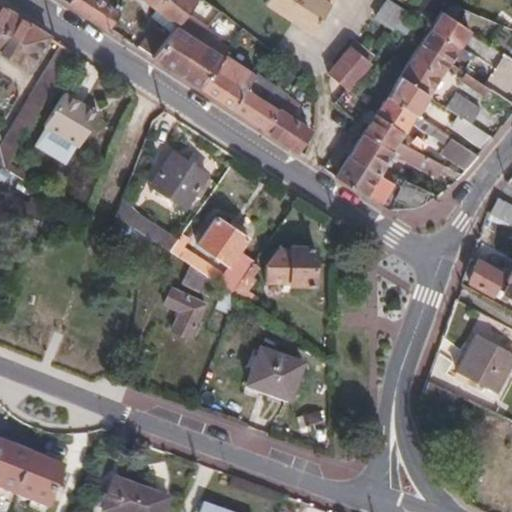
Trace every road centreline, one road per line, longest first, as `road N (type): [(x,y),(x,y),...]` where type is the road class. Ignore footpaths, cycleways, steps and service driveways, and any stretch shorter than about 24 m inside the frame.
road 1 (residential): [(374,500),(0,362)]
road 2 (residential): [(153,80),(435,261)]
road 3 (residential): [(95,245),(153,80)]
road 4 (residential): [(18,0),(153,80)]
road 5 (residential): [(440,511),(406,435),(396,385)]
road 6 (residential): [(435,261),(396,385)]
